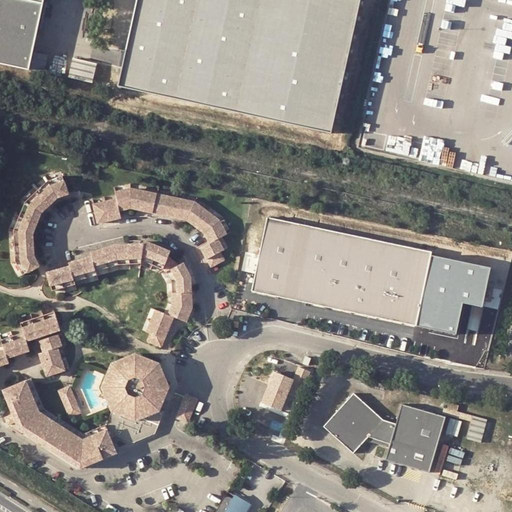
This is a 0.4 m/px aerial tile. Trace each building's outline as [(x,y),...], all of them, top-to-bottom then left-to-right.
[(20,0),(0,0),(0,63),(29,70),(43,5),(20,0)] [(339,135),(368,0),(143,0),(125,88),(339,135)] [(69,73),(94,78),(98,58),(74,53),(69,73)] [(21,275),(37,266),(32,255),(31,232),(38,212),(56,197),(67,193),(60,175),(45,181),(22,202),(11,230),(14,261),(21,275)] [(95,222),(119,217),(118,210),(128,208),(151,212),(184,219),(202,232),(206,242),(198,247),(204,259),(208,266),(216,262),(222,259),(218,251),(221,249),(215,238),(224,234),(216,219),(192,201),(155,193),(128,188),(114,191),(113,191),(114,198),(91,204),(93,212),(95,222)] [(252,289),(417,324),(432,251),(416,247),(386,241),(267,216),(252,289)] [(388,232),(386,241),(416,247),(418,238),(388,232)] [(418,238),(416,247),(432,251),(434,242),(418,238)] [(47,280),(50,290),(73,283),(72,280),(95,274),(94,270),(115,264),(138,263),(139,259),(161,268),(164,271),(168,282),(169,303),(165,313),(153,309),(144,331),(148,333),(145,340),(159,346),(171,316),(183,321),(190,306),(188,275),(180,262),(176,265),(166,255),(168,251),(142,240),(141,243),(112,245),(89,251),(90,256),(66,262),(67,265),(44,272),(47,280)] [(18,322),(21,331),(0,338),(0,342),(0,344),(0,343),(0,363),(7,362),(5,357),(27,350),(24,341),(58,329),(52,311),(32,317),(18,322)] [(36,353),(45,376),(63,369),(55,347),(60,345),(56,334),(37,340),(41,351),(36,353)] [(101,380),(108,382),(113,367),(133,359),(151,367),(160,386),(154,401),(160,404),(167,386),(156,361),(133,352),(108,362),(101,380)] [(109,411),(103,425),(104,428),(108,437),(114,434),(131,441),(153,432),(161,412),(158,410),(160,404),(154,401),(160,386),(151,367),(133,359),(113,367),(108,382),(101,380),(99,387),(109,411)] [(300,396),(311,371),(299,366),(294,377),(288,393),(299,398),(300,396)] [(294,377),(274,369),(261,401),(281,409),(288,393),(294,377)] [(28,378),(24,380),(37,411),(80,439),(104,428),(103,425),(102,424),(81,433),(41,408),(28,378)] [(24,379),(4,388),(20,427),(32,435),(30,437),(49,449),(51,447),(78,464),(113,449),(108,437),(104,428),(80,439),(37,411),(24,380),(24,379)] [(63,387),(56,390),(67,416),(78,412),(67,385),(63,387)] [(4,388),(0,389),(0,390),(10,414),(13,420),(16,428),(30,437),(32,435),(20,427),(4,388)] [(350,392),(320,425),(350,452),(365,435),(386,442),(382,458),(406,465),(425,471),(442,415),(420,409),(398,403),(393,420),(392,422),(380,419),(350,392)] [(184,394),(174,417),(185,421),(194,399),(184,394)] [(6,423),(13,420),(10,414),(3,417),(6,423)] [(51,447),(49,449),(78,468),(115,453),(113,449),(78,464),(51,447)] [(228,488),(225,493),(233,497),(236,493),(228,488)] [(233,497),(225,493),(214,511),(243,511),(248,505),(242,500),(244,498),(236,493),(233,497)]
